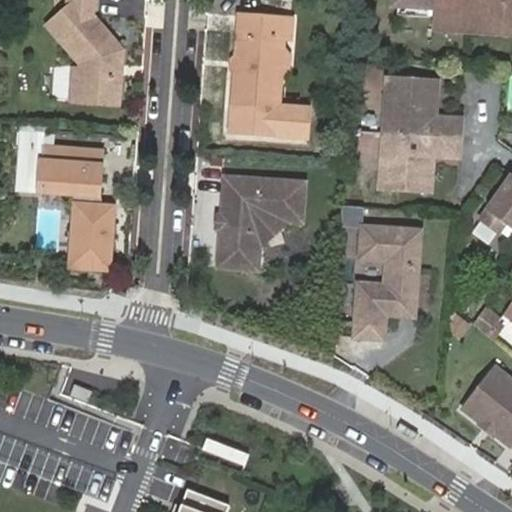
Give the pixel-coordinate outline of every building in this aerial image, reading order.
[(122,65),(127,66),(128,54),(96,17),(102,12),(102,0),(74,0),(73,12),(52,30),(85,67),(85,74),(82,105),(124,109),(127,76),(121,76),(122,65)] [(511,0),(393,0),(393,4),(436,7),(435,29),(511,34),(511,0)] [(283,56),(288,53),(288,41),(294,42),(295,23),(245,19),(241,58),(245,61),(245,69),(240,74),(237,109),(283,112),(286,80),(282,76),(283,56)] [(294,56),(288,53),(283,56),(282,76),(286,80),(293,77),(294,56)] [(245,61),(241,58),(241,62),(235,61),(234,71),(240,71),(240,74),(245,69),(245,61)] [(82,105),(85,74),(78,73),(75,104),(82,105)] [(439,81),(388,79),(384,189),(434,191),(436,155),(454,156),(455,118),(437,117),(439,81)] [(463,118),(455,118),(454,156),(462,156),(463,118)] [(113,255),(117,198),(102,197),(105,151),(26,145),(23,190),(74,194),(73,209),(79,209),(75,265),(84,265),(93,264),(105,259),(113,255)] [(511,179),(484,220),(502,233),(509,223),(511,225),(511,179)] [(258,271),(260,242),(261,231),(275,221),(282,221),(306,223),(308,186),(229,180),(226,216),(231,216),(230,233),(225,233),(223,268),(258,271)] [(219,233),(225,233),(230,233),(231,216),(226,216),(220,216),(219,233)] [(261,231),(260,242),(263,247),(288,229),(282,221),(275,221),(261,231)] [(402,304),(414,305),(420,232),(363,227),(360,260),(386,262),(384,287),(358,285),(354,337),(385,340),(387,315),(401,316),(402,304)] [(386,262),(360,260),(358,285),(384,287),(386,262)] [(413,317),(414,305),(402,304),(401,316),(413,317)] [(511,375),(499,366),(468,410),(511,441),(511,375)] [(94,391),(76,384),(72,394),(90,401),(94,391)] [(422,430),(403,418),(397,427),(416,439),(422,430)] [(209,438),(205,449),(248,465),(252,454),(209,438)] [(229,511),(232,505),(189,489),(180,511),(229,511)]
